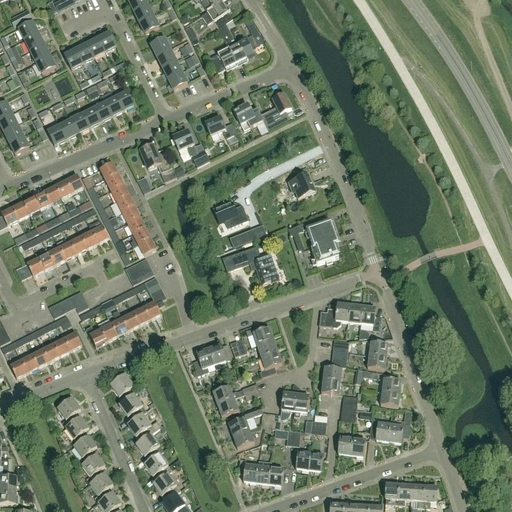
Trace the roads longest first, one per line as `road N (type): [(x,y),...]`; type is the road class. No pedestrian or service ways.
road 1 (residential): [(377,272),(292,68)]
road 2 (secondary): [(511,168),(461,72),(410,0)]
road 3 (residential): [(442,449),(377,272)]
road 4 (residential): [(164,121),(107,8),(64,29)]
road 5 (residential): [(9,188),(164,121)]
road 6 (residential): [(141,511),(82,375)]
road 7 (residential): [(164,121),(292,68)]
road 8 (residential): [(191,339),(319,295)]
road 9 (residential): [(328,490),(442,449)]
